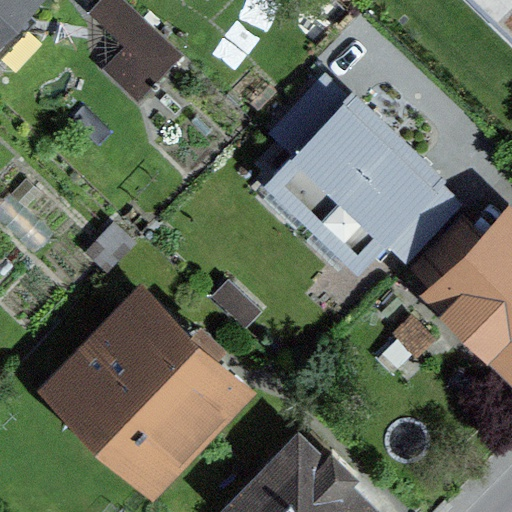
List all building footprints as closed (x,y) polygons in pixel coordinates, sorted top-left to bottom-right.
[(0,0),(0,47),(26,20),(12,7),(18,0),(0,0)] [(180,52),(124,0),(103,0),(93,12),(126,43),(106,65),(139,96),(180,52)] [(511,0),(477,0),(511,33),(511,0)] [(273,174),(317,215),(393,135),(350,94),(341,103),(318,82),(277,126),(299,147),(273,174)] [(437,176),(393,135),(317,215),(361,257),(387,229),(408,250),(450,206),(428,186),(437,176)] [(448,276),(511,339),(511,232),(502,222),(448,276)] [(61,377),(157,469),(240,382),(144,290),(61,377)] [(235,503),(243,511),(370,511),(373,510),(343,481),(354,469),(332,447),(321,458),(299,437),(235,503)]
